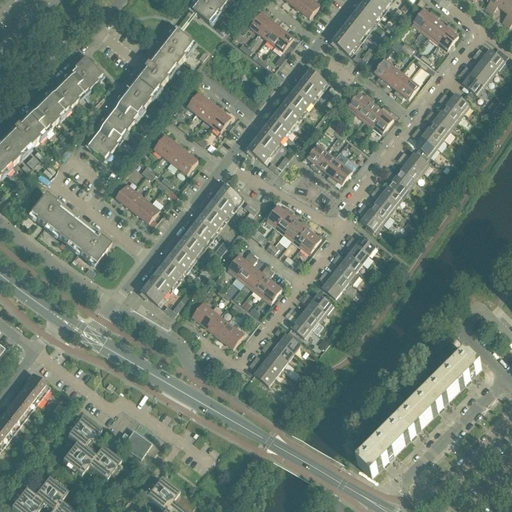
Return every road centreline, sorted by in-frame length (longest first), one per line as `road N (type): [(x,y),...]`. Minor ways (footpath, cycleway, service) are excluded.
road 1 (tertiary): [(392,511),(90,338)]
road 2 (residential): [(210,465),(129,408),(107,408),(34,353)]
road 3 (residential): [(0,123),(120,0)]
road 4 (residential): [(415,123),(483,34),(439,0)]
road 5 (residential): [(258,121),(353,0)]
road 6 (residential): [(203,342),(237,369),(302,286)]
road 7 (residential): [(511,334),(479,310),(457,328),(508,381)]
road 8 (residential): [(110,306),(0,221)]
road 9 (residential): [(411,475),(508,381)]
road 10 (residential): [(336,224),(415,123)]
road 11 (residential): [(336,224),(223,165)]
road 12 (residential): [(151,259),(53,183)]
